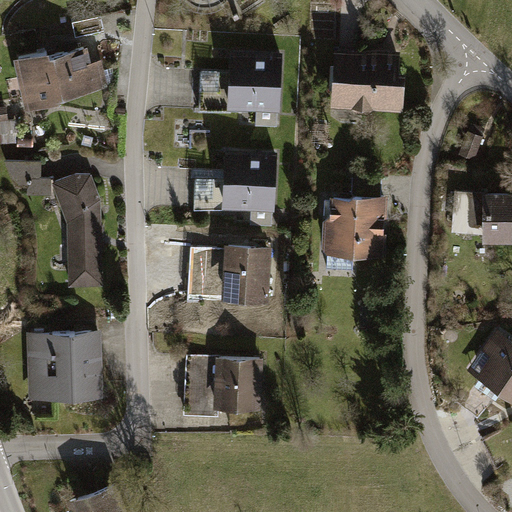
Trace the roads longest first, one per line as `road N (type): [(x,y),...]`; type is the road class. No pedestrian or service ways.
road 1 (residential): [(148,0),(135,163),(138,423),(110,445),(0,452)]
road 2 (residential): [(478,60),(438,119),(425,157),(414,328),(420,399),(448,470),(477,511)]
